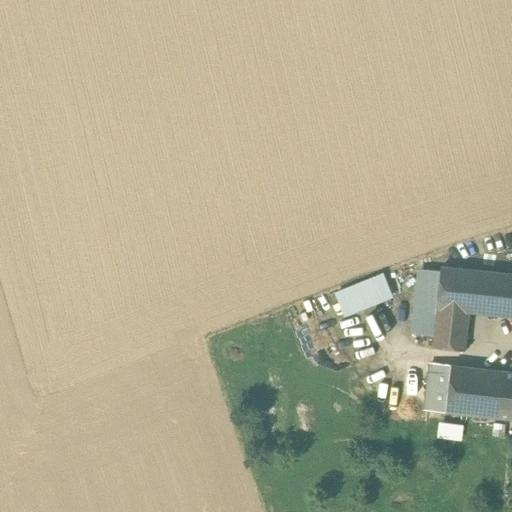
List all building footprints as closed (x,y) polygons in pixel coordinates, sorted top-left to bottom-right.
[(511,274),(442,267),(441,272),(434,335),(433,348),(465,351),(469,312),(511,316),(511,274)] [(441,272),(421,269),(414,333),(434,335),(441,272)] [(345,315),(393,295),(383,272),(336,291),(335,292),(345,315)] [(504,371),(431,363),(426,410),(499,418),(504,371)] [(511,371),(504,371),(499,418),(511,419),(511,371)] [(437,422),(437,436),(461,437),(461,422),(437,422)]
